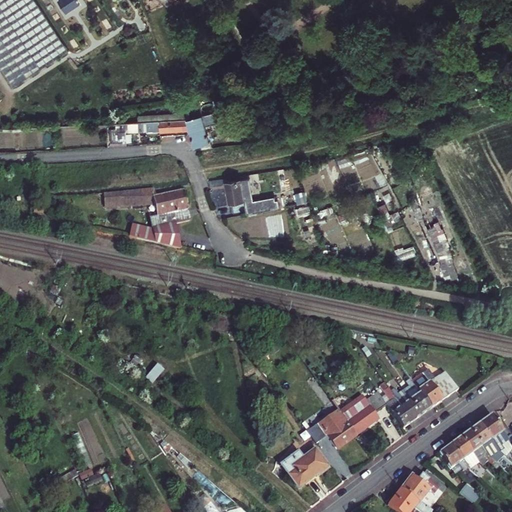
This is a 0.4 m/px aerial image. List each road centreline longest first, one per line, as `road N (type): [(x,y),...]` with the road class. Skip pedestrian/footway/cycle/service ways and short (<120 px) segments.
road 1 (residential): [(246,257),(213,228),(180,150),(0,160)]
road 2 (residential): [(333,511),(504,388)]
